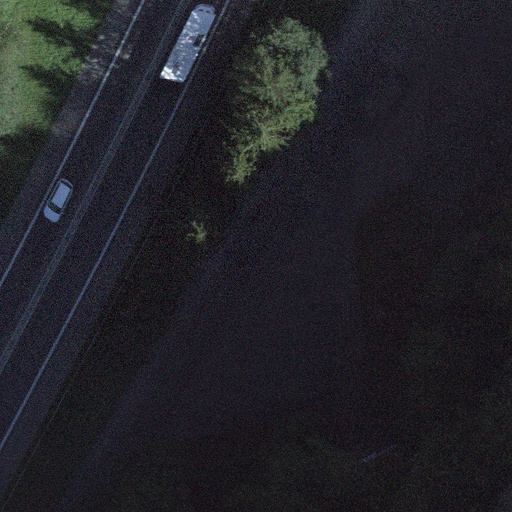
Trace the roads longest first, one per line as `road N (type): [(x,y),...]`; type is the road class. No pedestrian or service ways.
road 1 (trunk): [(0,417),(211,0)]
road 2 (trunk): [(164,0),(0,328)]
